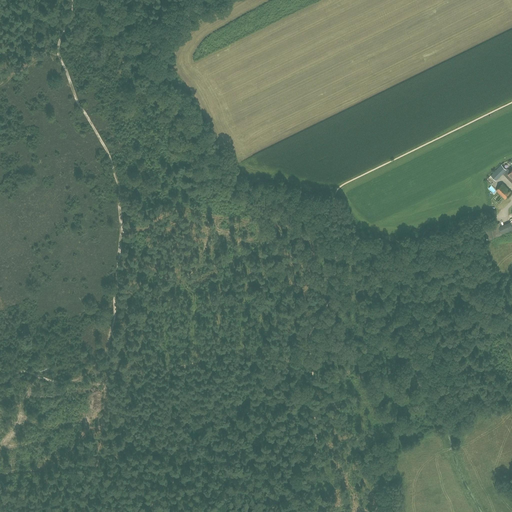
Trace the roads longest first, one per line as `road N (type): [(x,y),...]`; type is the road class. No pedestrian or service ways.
road 1 (track): [(0,380),(22,370),(73,383),(108,353),(119,192),(56,52),(70,0)]
road 2 (track): [(101,391),(78,511)]
